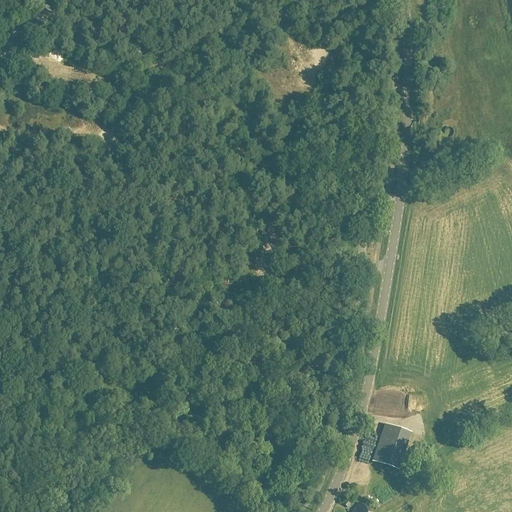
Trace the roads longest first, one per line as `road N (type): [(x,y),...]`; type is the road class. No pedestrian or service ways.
road 1 (tertiary): [(321,511),(363,411),(380,327),(407,142),(405,0)]
road 2 (track): [(33,270),(141,326),(186,380),(199,433),(278,511)]
